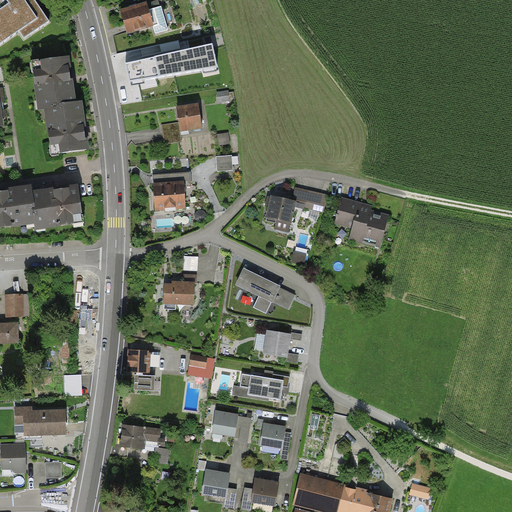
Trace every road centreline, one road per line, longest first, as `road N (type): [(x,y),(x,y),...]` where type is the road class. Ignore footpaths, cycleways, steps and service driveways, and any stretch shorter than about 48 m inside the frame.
road 1 (tertiary): [(116,257),(111,130),(82,0)]
road 2 (tertiary): [(87,500),(116,257)]
road 3 (residential): [(340,400),(313,371),(316,293),(205,235)]
road 4 (residential): [(205,235),(266,183),(294,173),(423,199)]
road 5 (track): [(511,476),(340,400)]
